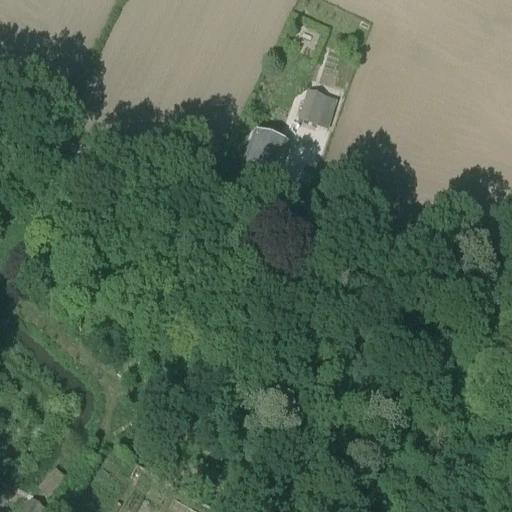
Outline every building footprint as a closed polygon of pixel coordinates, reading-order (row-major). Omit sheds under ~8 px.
[(320,56),(330,29),(302,19),(292,46),(320,56)] [(320,83),(334,86),(338,62),(324,59),(320,83)] [(297,124),(316,130),(325,100),(307,94),(297,124)] [(287,146),(254,136),(243,172),(275,183),(287,146)] [(157,444),(170,453),(176,445),(164,436),(157,444)] [(49,503),(66,483),(54,472),(37,492),(49,503)] [(22,511),(42,511),(31,502),(22,511)]
